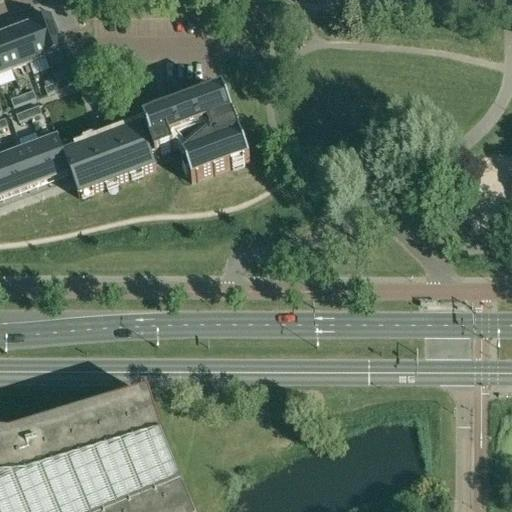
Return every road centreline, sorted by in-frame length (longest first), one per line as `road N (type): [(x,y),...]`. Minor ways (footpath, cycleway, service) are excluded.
road 1 (primary): [(0,372),(511,373)]
road 2 (primary): [(511,327),(0,328)]
road 3 (residential): [(225,52),(97,50),(76,40),(54,0)]
